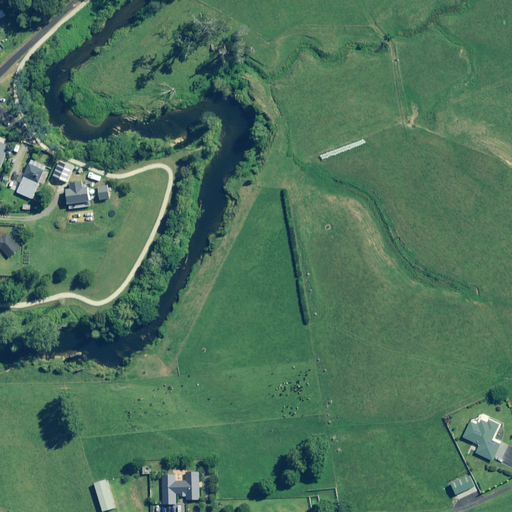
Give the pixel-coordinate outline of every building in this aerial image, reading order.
[(0,170),(9,145),(0,141),(0,170)] [(43,186),(49,173),(44,171),(46,167),(31,160),(17,192),(32,199),(39,184),(43,186)] [(84,188),(83,182),(71,183),(72,189),(66,190),(69,209),(91,207),(89,187),(84,188)] [(0,236),(0,257),(12,261),(21,247),(10,235),(0,236)] [(471,422),(469,426),(463,438),(480,446),(476,453),(493,462),(496,455),(502,458),(508,445),(494,439),(500,425),(491,420),(489,424),(482,420),(479,426),(471,422)] [(200,472),(187,472),(187,481),(176,481),(176,475),(163,475),(163,505),(176,505),(176,494),(180,494),(180,497),(187,497),(187,500),(200,500),(200,472)] [(475,487),(470,476),(451,485),(456,495),(475,487)] [(103,511),(115,509),(106,481),(95,484),(103,511)]
